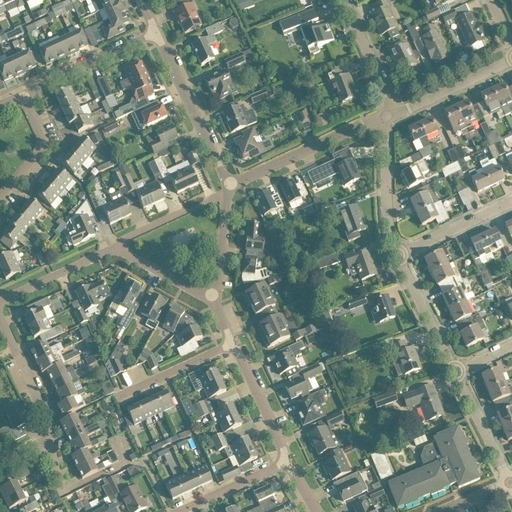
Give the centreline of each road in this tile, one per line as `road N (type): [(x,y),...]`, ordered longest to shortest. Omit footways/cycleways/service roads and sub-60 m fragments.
road 1 (residential): [(228,186),(385,116)]
road 2 (unclassified): [(228,186),(155,32)]
road 3 (residential): [(155,32),(22,95)]
road 4 (residential): [(396,255),(386,205),(385,116)]
road 5 (residential): [(51,447),(46,417),(0,318)]
road 6 (residential): [(385,116),(511,60)]
road 7 (residential): [(454,371),(396,255)]
road 8 (residential): [(285,461),(230,344)]
road 9 (residential): [(116,248),(0,300)]
road 10 (residential): [(396,255),(511,201)]
road 11 (residential): [(385,116),(385,93),(342,0)]
road 12 (residential): [(117,397),(230,344)]
road 13 (residential): [(509,483),(454,371)]
road 14 (residential): [(0,200),(42,142),(22,95)]
